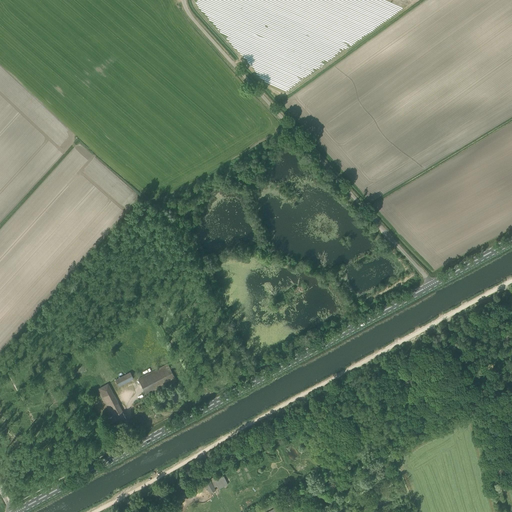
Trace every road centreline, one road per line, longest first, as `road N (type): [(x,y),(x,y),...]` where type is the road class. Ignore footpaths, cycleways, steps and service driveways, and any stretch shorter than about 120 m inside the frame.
road 1 (primary): [(17,511),(432,285)]
road 2 (track): [(450,315),(91,511)]
road 3 (unclassified): [(432,285),(183,0)]
